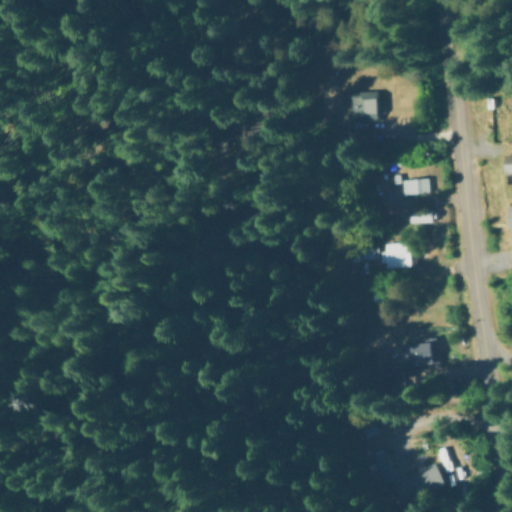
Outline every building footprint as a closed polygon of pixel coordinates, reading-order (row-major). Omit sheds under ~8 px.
[(383,116),(382,95),(351,96),(351,117),(383,116)] [(511,151),(502,152),(503,172),(511,171),(511,151)] [(401,178),(402,192),(429,191),(429,177),(401,178)] [(432,207),(408,208),(409,222),(433,221),(432,207)] [(410,240),(380,241),(380,245),(358,246),(358,257),(382,257),(382,266),(411,265),(410,240)] [(399,345),(404,370),(439,362),(433,338),(399,345)] [(436,461),(398,478),(385,449),(369,456),(381,483),(390,479),(401,503),(445,482),(436,461)]
